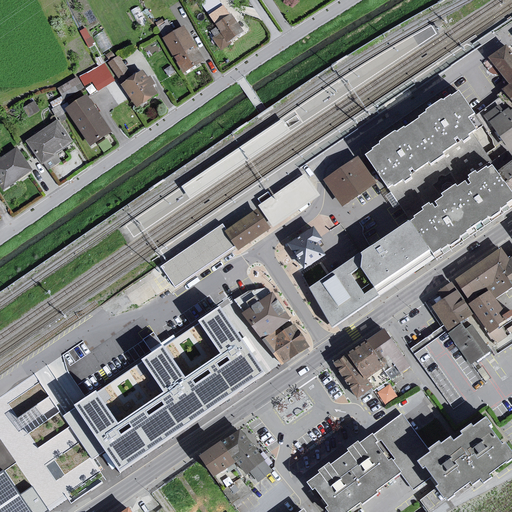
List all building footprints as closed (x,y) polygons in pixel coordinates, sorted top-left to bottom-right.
[(226,8),(210,19),(218,30),(212,35),(222,51),(246,33),(226,8)] [(164,41),(187,75),(208,64),(186,31),(164,41)] [(511,49),(510,47),(492,59),(511,86),(505,91),(511,98),(511,49)] [(109,60),(122,82),(134,75),(121,53),(109,60)] [(104,60),(87,71),(99,89),(116,78),(104,60)] [(147,71),(123,87),(140,109),(161,96),(147,71)] [(79,75),(58,86),(64,97),(85,86),(79,75)] [(464,93),(366,155),(392,193),(488,133),(479,121),(485,118),(464,93)] [(88,96),(66,111),(90,149),(113,134),(88,96)] [(511,112),(493,125),(511,149),(511,112)] [(59,120),(27,141),(43,164),(74,143),(59,120)] [(18,148),(0,159),(0,188),(2,192),(33,172),(18,148)] [(365,157),(327,182),(348,209),(381,183),(365,157)] [(424,220),(419,223),(441,256),(511,209),(511,180),(504,168),(499,171),(498,168),(488,175),(486,173),(479,178),(480,180),(478,181),(482,186),(479,187),(476,183),(468,188),(467,185),(461,189),(460,187),(448,194),(452,200),(446,205),(448,209),(446,210),(442,205),(441,206),(439,202),(430,209),(432,212),(423,218),(424,220)] [(242,248),(269,229),(259,214),(232,233),(240,245),(242,248)] [(372,261),(370,272),(385,294),(441,256),(419,223),(369,255),(372,261)] [(163,268),(175,286),(240,245),(232,233),(225,225),(163,268)] [(306,269),(327,254),(319,242),(324,239),(315,226),(289,244),(306,269)] [(505,250),(454,281),(461,292),(436,307),(451,332),(480,314),(495,339),(511,328),(511,319),(500,300),(511,292),(511,259),(511,260),(505,250)] [(366,255),(313,291),(334,329),(385,294),(382,290),(371,296),(357,276),(369,269),(366,255)] [(267,339),(292,321),(271,290),(249,292),(237,300),(267,339)] [(221,308),(61,415),(107,483),(268,375),(221,308)] [(267,339),(285,363),(309,348),(292,321),(267,339)] [(387,331),(337,362),(358,399),(375,389),(370,381),(390,368),(387,358),(401,351),(387,331)] [(377,390),(385,402),(398,393),(390,381),(377,390)] [(51,395),(17,417),(27,433),(61,410),(51,395)] [(375,434),(377,437),(380,435),(409,474),(404,478),(414,491),(432,477),(421,459),(431,453),(404,414),(375,434)] [(431,453),(421,459),(432,477),(449,504),(511,464),(511,447),(499,431),(488,417),(431,453)] [(242,432),(205,458),(221,481),(241,467),(249,478),(266,466),(242,432)] [(377,437),(315,484),(335,511),(358,511),(404,478),(409,474),(380,435),(377,437)] [(0,472),(0,511),(35,511),(6,469),(0,472)]
